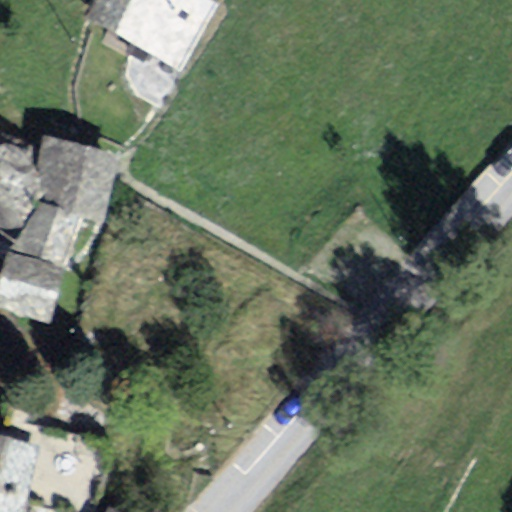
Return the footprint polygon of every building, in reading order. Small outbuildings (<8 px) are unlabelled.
[(212,4),(203,0),(99,0),(88,24),(182,68),(212,4)] [(116,147),(47,135),(36,196),(86,205),(104,208),(116,147)] [(86,205),(36,196),(21,254),(69,268),(86,205)] [(21,254),(12,251),(0,291),(0,312),(52,327),(69,268),(21,254)] [(0,511),(42,511),(60,446),(0,429),(0,511)]
